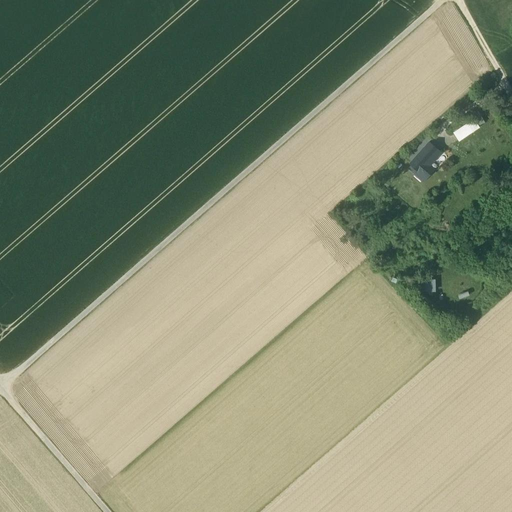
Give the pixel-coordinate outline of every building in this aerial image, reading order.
[(478,111),(472,115),(475,119),(478,126),(485,122),(478,111)] [(475,119),(470,122),(475,130),(479,128),(478,126),(475,119)] [(470,122),(454,133),(459,140),(475,130),(470,122)] [(430,143),(412,163),(413,166),(427,177),(431,172),(433,170),(429,166),(441,152),(430,143)] [(427,177),(413,166),(410,168),(424,180),(427,177)] [(423,291),(437,291),(437,277),(423,277),(423,291)]
